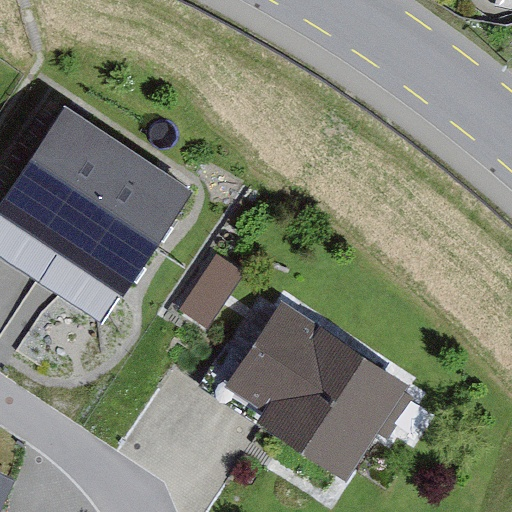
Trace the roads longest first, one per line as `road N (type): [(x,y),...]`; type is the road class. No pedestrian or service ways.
road 1 (secondary): [(328,0),(511,129)]
road 2 (residential): [(0,400),(90,461),(141,511)]
